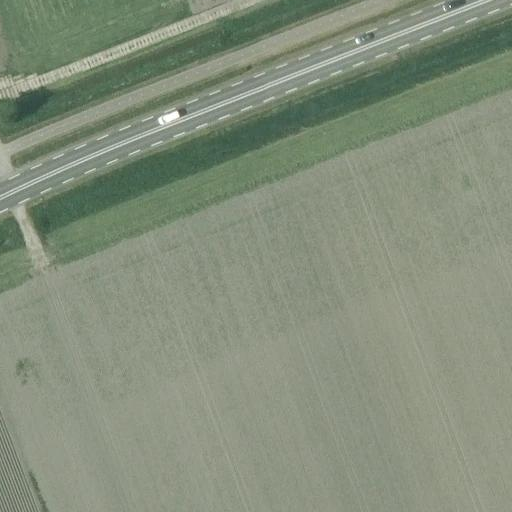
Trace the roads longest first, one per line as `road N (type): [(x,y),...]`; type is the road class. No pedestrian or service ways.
road 1 (primary): [(0,198),(494,0)]
road 2 (track): [(0,93),(247,0)]
